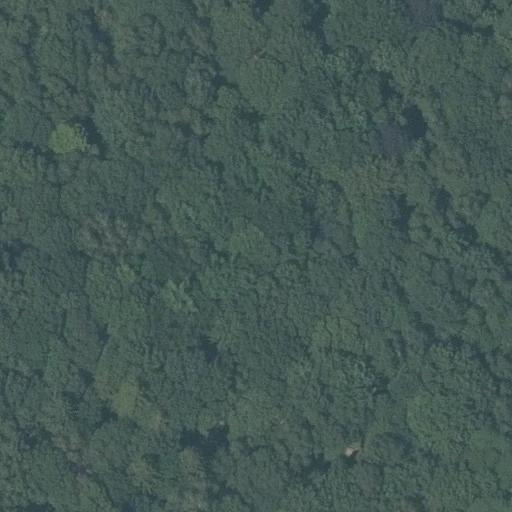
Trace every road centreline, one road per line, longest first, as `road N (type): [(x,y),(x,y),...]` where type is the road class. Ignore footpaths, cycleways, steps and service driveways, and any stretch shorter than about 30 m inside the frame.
road 1 (track): [(479,511),(109,352),(42,341),(0,345)]
road 2 (unknown): [(213,0),(164,91),(0,248)]
